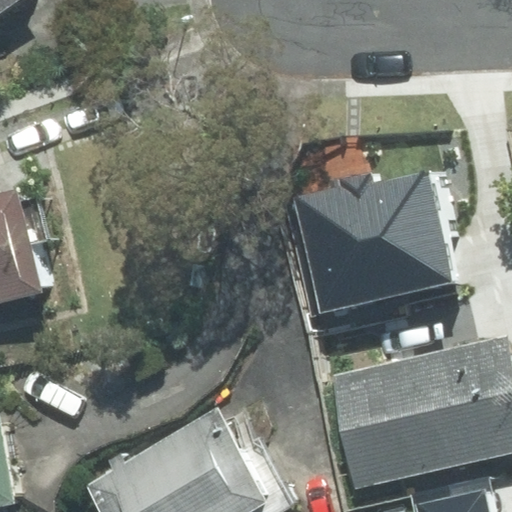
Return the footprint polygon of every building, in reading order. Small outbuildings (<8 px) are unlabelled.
[(0,0),(0,24),(37,0),(0,0)] [(431,169),(297,205),(324,313),(457,284),(431,169)] [(58,176),(0,189),(0,311),(85,291),(58,176)] [(354,497),(511,465),(511,335),(329,376),(354,497)] [(0,501),(52,491),(32,398),(0,404),(0,501)] [(240,398),(95,480),(113,511),(282,511),(300,502),(240,398)] [(488,511),(486,499),(429,509),(429,511),(488,511)]
